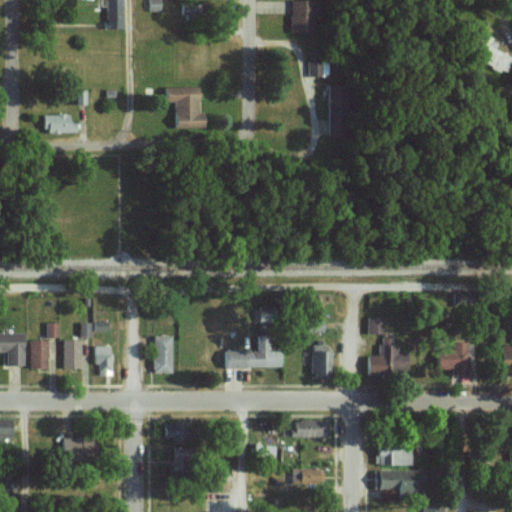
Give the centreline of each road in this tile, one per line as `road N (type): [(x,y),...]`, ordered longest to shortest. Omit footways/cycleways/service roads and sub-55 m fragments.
road 1 (residential): [(0,402),(511,401)]
road 2 (residential): [(0,141),(246,145)]
road 3 (residential): [(354,289),(356,511)]
road 4 (residential): [(135,293),(134,511)]
road 5 (residential): [(245,0),(246,145)]
road 6 (residential): [(10,0),(10,141)]
